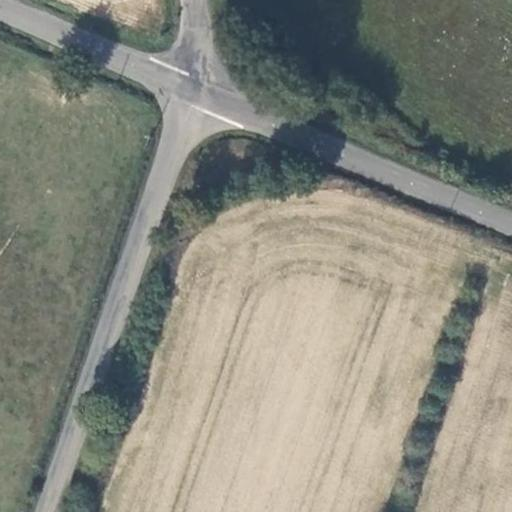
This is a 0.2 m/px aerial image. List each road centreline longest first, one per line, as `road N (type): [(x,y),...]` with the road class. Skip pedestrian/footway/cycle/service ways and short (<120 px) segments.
road 1 (unclassified): [(43,511),(191,90)]
road 2 (tertiary): [(191,90),(511,225)]
road 3 (tertiary): [(0,6),(191,90)]
